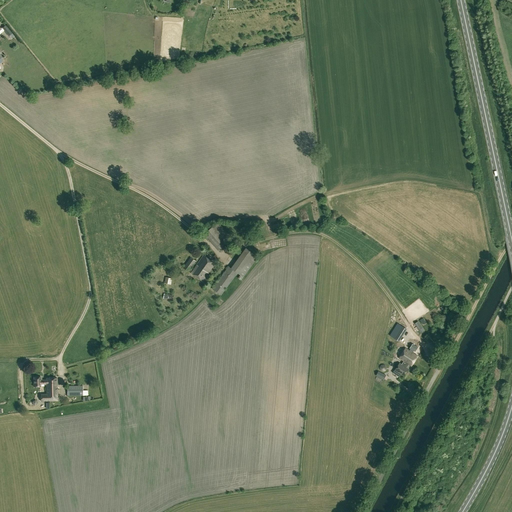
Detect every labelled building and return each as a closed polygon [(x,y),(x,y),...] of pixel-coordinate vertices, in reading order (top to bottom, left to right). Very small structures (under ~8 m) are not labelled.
[(0,27),(0,34),(4,30),(11,39),(15,36),(6,25),(2,28),(1,29),(0,27)] [(217,223),(204,234),(220,253),(233,242),(217,223)] [(251,246),(248,249),(246,248),(231,268),(229,267),(213,289),(221,295),(237,273),(240,275),(238,278),(241,281),(258,257),(253,254),(256,250),(251,246)] [(203,255),(191,273),(202,282),(208,275),(207,275),(215,264),(203,255)] [(196,262),(190,258),(183,268),(189,272),(196,262)] [(396,325),(395,333),(398,333),(397,340),(402,341),(405,324),(400,323),(399,326),(396,325)] [(412,339),(407,346),(410,349),(409,351),(405,349),(399,358),(404,361),(402,363),(405,364),(405,363),(408,365),(409,365),(411,366),(418,357),(413,354),(419,344),(412,339)] [(406,368),(408,365),(405,363),(405,364),(402,363),(401,365),(399,363),(395,370),(404,376),(408,369),(406,368)] [(41,401),(52,401),(57,401),(57,378),(47,378),(47,380),(41,380),(41,377),(34,377),(34,387),(41,387),(41,385),(47,385),(47,394),(41,394),(41,401)] [(68,396),(83,396),(88,396),(88,391),(83,391),(83,386),(68,386),(68,396)]
